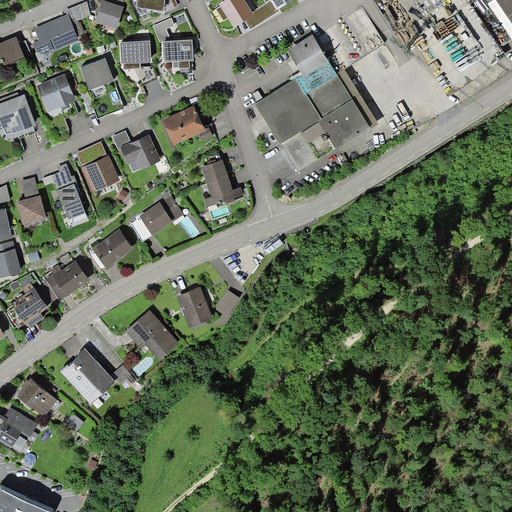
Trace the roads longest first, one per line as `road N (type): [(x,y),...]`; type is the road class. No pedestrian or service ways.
road 1 (track): [(511,219),(422,278),(164,511)]
road 2 (tertiary): [(0,379),(123,292),(274,224)]
road 3 (tertiary): [(274,224),(347,192),(511,88)]
road 4 (residential): [(0,181),(224,76)]
road 5 (residential): [(274,224),(224,76)]
road 6 (residential): [(215,58),(327,0)]
